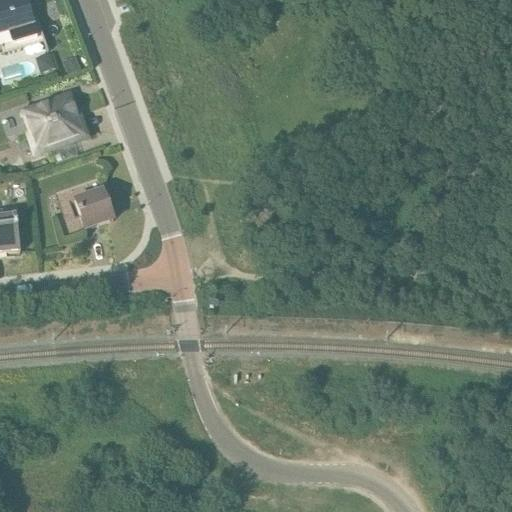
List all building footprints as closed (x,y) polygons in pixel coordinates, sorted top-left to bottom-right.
[(0,51),(36,41),(23,0),(11,0),(0,3),(0,51)] [(80,72),(75,59),(62,63),(67,76),(80,72)] [(75,120),(68,101),(20,119),(33,155),(81,138),(75,120)] [(85,232),(112,222),(101,192),(74,202),(85,232)] [(0,258),(18,256),(13,217),(2,218),(1,213),(0,213),(0,258)]
